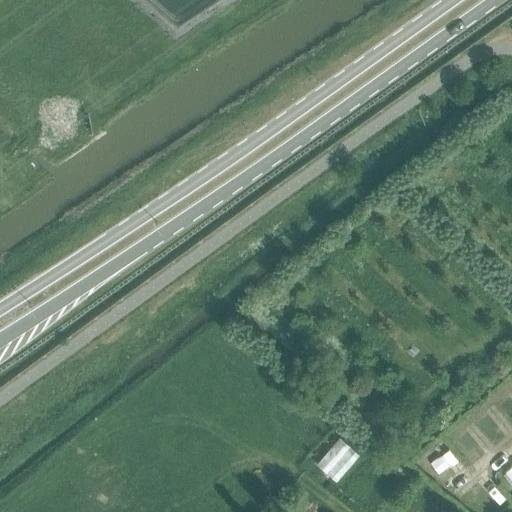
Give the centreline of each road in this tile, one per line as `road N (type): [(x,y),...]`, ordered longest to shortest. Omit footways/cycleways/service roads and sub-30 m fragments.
road 1 (primary): [(0,338),(489,0)]
road 2 (primary): [(444,0),(0,309)]
